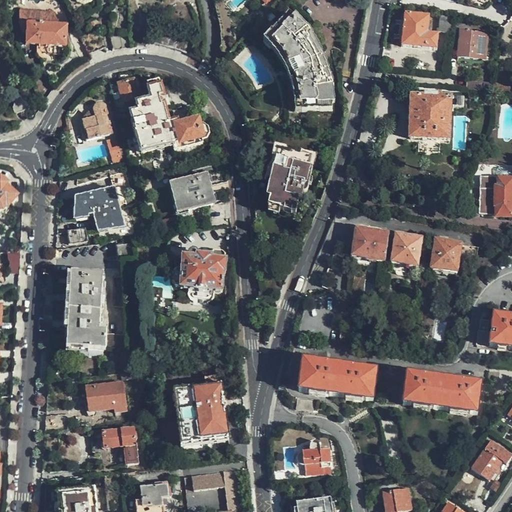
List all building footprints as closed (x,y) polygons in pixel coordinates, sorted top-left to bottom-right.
[(269,0),(264,4),(269,10),(276,2),(274,0),(269,0)] [(427,34),(428,17),(404,15),(403,22),(401,46),(412,48),(435,50),(437,35),(427,34)] [(438,32),(450,34),(452,18),(441,16),(438,32)] [(320,64),(310,44),(303,35),(288,17),(267,39),(275,48),(280,56),(290,73),(297,88),(303,112),(332,113),(330,95),(327,81),(320,64)] [(64,46),(65,26),(27,23),(25,44),(37,45),(36,53),(65,56),(66,47),(64,46)] [(189,54),(193,37),(174,32),(156,27),(151,44),(157,46),(174,49),(189,54)] [(486,47),(486,34),(483,34),(483,31),(479,30),(474,30),(473,32),(465,31),(465,29),(460,29),(459,40),(457,50),(456,56),(469,58),(484,60),(486,47)] [(112,49),(113,50),(130,48),(128,31),(109,34),(112,49)] [(102,49),(107,52),(101,34),(87,39),(81,42),(90,58),(91,53),(102,49)] [(210,136),(209,130),(207,129),(204,127),(199,128),(198,125),(180,130),(178,124),(170,126),(165,108),(170,107),(168,98),(164,100),(159,81),(156,80),(148,82),(147,84),(152,105),(139,108),(140,114),(132,117),(141,156),(165,150),(173,148),(175,152),(203,145),(203,142),(207,141),(210,136)] [(467,80),(466,91),(473,92),(491,94),(492,82),(467,80)] [(134,82),(119,86),(124,104),(139,100),(134,82)] [(111,88),(119,113),(126,111),(124,104),(119,86),(111,88)] [(450,125),(450,107),(463,108),(463,98),(437,97),(437,95),(425,95),(424,97),(411,96),(411,106),(410,122),(410,138),(428,139),(449,140),(449,139),(450,125)] [(28,107),(25,102),(23,102),(22,100),(21,98),(20,96),(17,96),(13,98),(12,101),(13,105),(12,109),(12,111),(13,112),(14,114),(18,114),(27,110),(28,108),(28,107)] [(96,108),(96,112),(96,118),(85,121),(88,132),(90,132),(92,141),(113,135),(108,113),(106,108),(103,106),(102,106),(98,106),(96,108)] [(96,118),(96,112),(89,114),(82,121),(83,126),(88,142),(92,141),(90,132),(88,132),(85,121),(96,118)] [(453,115),(454,149),(468,148),(467,115),(453,115)] [(123,159),(116,141),(108,144),(116,162),(123,159)] [(275,167),(279,153),(273,151),(270,165),(275,167)] [(310,185),(313,176),(305,174),(309,161),(279,153),(275,167),(273,176),(270,188),(268,194),(274,195),(271,206),(268,214),(270,215),(281,218),(296,223),(301,208),(303,201),(306,201),(308,193),(310,185)] [(305,174),(313,176),(316,163),(309,161),(305,174)] [(120,221),(116,192),(132,189),(127,173),(111,177),(112,188),(102,192),(76,200),(76,210),(76,219),(94,216),(98,232),(120,229),(120,221)] [(270,188),(273,176),(268,174),(264,186),(270,188)] [(213,198),(211,186),(208,177),(172,186),(175,197),(179,214),(201,209),(215,206),(213,198)] [(480,193),(479,214),(493,216),(511,216),(511,209),(510,209),(510,196),(511,181),(496,181),(496,190),(480,190),(480,193)] [(18,199),(0,185),(0,183),(0,182),(0,213),(1,213),(4,209),(6,210),(10,205),(16,210),(21,210),(21,199),(18,199)] [(281,218),(270,215),(268,222),(279,225),(281,218)] [(384,262),(385,257),(387,244),(388,235),(378,233),(367,232),(366,229),(356,227),(355,236),(352,252),(351,258),(363,259),(364,261),(372,261),(372,260),(384,262)] [(86,244),(83,230),(68,233),(69,246),(86,244)] [(405,238),(405,235),(397,234),(397,236),(394,236),(393,245),(387,244),(385,257),(391,257),(391,260),(406,262),(407,264),(418,264),(419,257),(421,240),(414,238),(405,238)] [(459,259),(475,262),(477,248),(459,245),(459,243),(450,241),(450,244),(435,243),(434,253),(431,269),(457,272),(459,259)] [(118,260),(120,261),(136,258),(133,244),(117,247),(118,260)] [(222,292),(223,273),(225,273),(225,261),(224,261),(224,253),(221,251),(213,251),(211,253),(210,258),(205,258),(194,256),(194,253),(193,252),(189,251),(187,252),(187,257),(181,257),(181,269),(175,269),(171,273),(171,282),(175,286),(185,287),(185,291),(199,291),(199,292),(208,293),(208,292),(222,292)] [(107,349),(126,350),(125,334),(108,333),(107,328),(104,327),(104,317),(101,317),(102,276),(72,274),(72,290),(70,336),(69,350),(107,351),(107,349)] [(114,305),(123,306),(123,297),(121,276),(113,278),(114,285),(115,292),(114,301),(114,305)] [(511,321),(494,319),(489,349),(511,352),(511,321)] [(434,340),(443,342),(447,323),(438,321),(434,340)] [(487,346),(490,324),(480,323),(477,345),(487,346)] [(341,328),(339,338),(351,340),(353,330),(341,328)] [(339,338),(338,347),(350,348),(351,340),(339,338)] [(48,385),(66,382),(67,360),(49,360),(48,385)] [(376,401),(379,373),(356,371),(327,368),(305,365),(302,395),(319,397),(352,401),(376,404),(376,401)] [(481,405),(483,389),(482,388),(477,387),(454,384),(431,381),(409,378),(408,391),(406,408),(413,409),(432,412),(457,415),(480,419),(481,405)] [(126,402),(123,389),(123,384),(107,386),(96,388),(87,389),(88,398),(92,398),(94,409),(95,413),(115,410),(116,413),(127,412),(126,402)] [(180,395),(190,394),(189,389),(173,391),(177,415),(183,414),(180,395)] [(177,415),(177,417),(182,417),(210,413),(223,412),(220,390),(190,394),(180,395),(183,414),(177,415)] [(299,402),(298,413),(316,414),(317,404),(299,402)] [(511,402),(501,420),(511,427),(511,402)] [(182,417),(177,417),(179,436),(191,435),(191,441),(226,437),(223,412),(210,413),(182,417)] [(45,433),(74,429),(72,413),(45,416),(45,433)] [(136,444),(134,431),(123,432),(107,434),(91,436),(94,452),(105,451),(105,449),(117,448),(124,447),(125,456),(127,465),(138,465),(136,444)] [(228,447),(226,437),(191,441),(191,435),(179,436),(182,452),(228,447)] [(328,469),(327,452),(319,452),(318,445),(316,443),(314,443),(310,444),(309,445),(308,448),(302,448),(302,453),(298,453),(296,454),(294,455),(292,457),(292,460),(292,463),(294,465),(296,466),(319,465),(320,469),(328,469)] [(475,493),(493,472),(495,473),(501,466),(485,452),(474,464),(460,479),(475,493)] [(238,472),(192,478),(193,492),(225,489),(228,511),(220,511),(219,511),(232,511),(232,510),(242,509),(238,472)] [(165,511),(163,500),(169,499),(167,483),(155,484),(156,487),(142,489),(143,501),(138,502),(138,511),(165,511)] [(97,511),(95,488),(58,493),(59,511),(97,511)] [(410,511),(408,493),(383,496),(384,511),(410,511)] [(331,511),(330,498),(296,502),(297,511),(331,511)]
